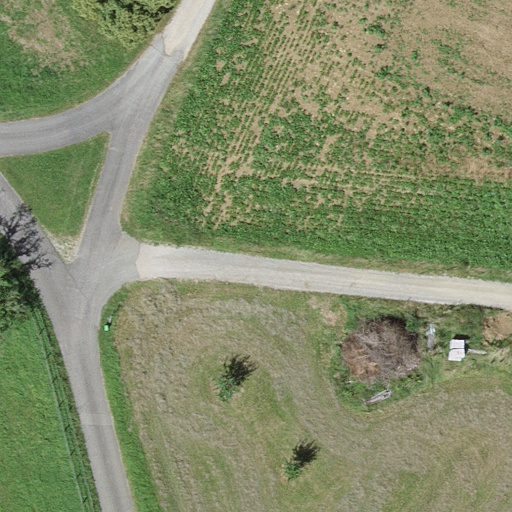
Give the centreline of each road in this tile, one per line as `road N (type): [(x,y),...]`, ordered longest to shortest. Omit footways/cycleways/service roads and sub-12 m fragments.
road 1 (track): [(96,268),(250,269),(511,307)]
road 2 (track): [(197,0),(136,91),(96,268),(63,329)]
road 3 (track): [(0,213),(63,329),(111,511)]
road 4 (track): [(136,91),(82,124),(0,144)]
